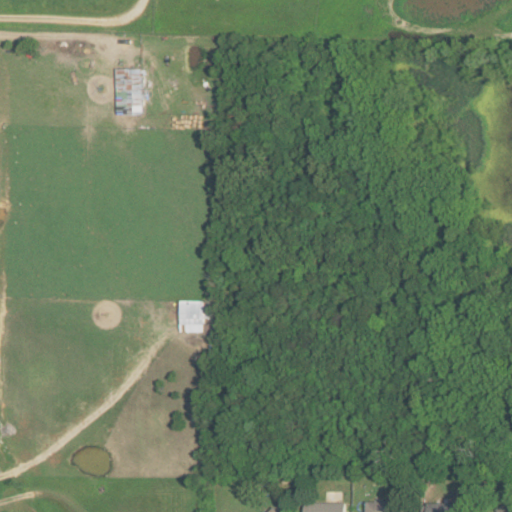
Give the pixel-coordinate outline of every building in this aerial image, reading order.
[(117,68),(118,115),(144,115),(144,100),(148,100),(148,89),(144,89),(143,68),(117,68)] [(181,332),(205,332),(205,301),(181,301),(181,332)] [(368,511),(402,511),(402,502),(368,502),(368,511)] [(307,511),(347,511),(348,503),(308,503),(307,511)] [(429,504),(429,511),(466,511),(466,503),(429,504)]
